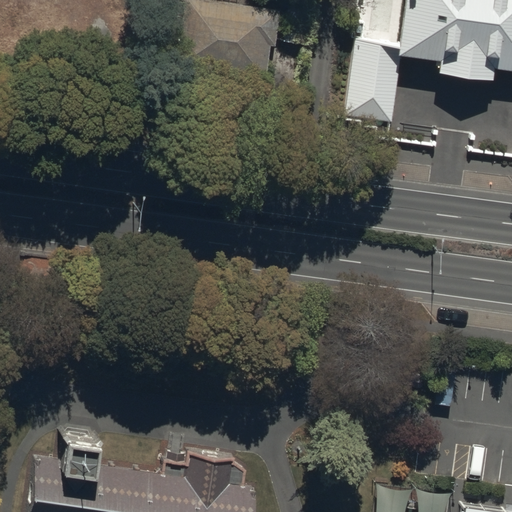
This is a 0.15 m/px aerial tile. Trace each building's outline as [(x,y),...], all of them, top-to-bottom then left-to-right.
[(276,6),(231,0),(181,0),(174,65),(262,76),(267,40),(272,41),(276,6)] [(511,0),(401,0),(395,41),(357,36),(346,114),(389,120),(400,45),(439,51),(438,60),(483,67),(484,59),(511,63),(511,0)] [(417,388),(419,375),(405,373),(403,386),(417,388)] [(57,453),(31,449),(22,511),(243,511),(248,483),(239,482),(241,466),(230,457),(231,453),(184,446),(184,450),(173,448),(163,447),(160,469),(89,459),(93,430),(77,428),(69,427),(61,425),(57,453)] [(511,511),(511,499),(510,499),(456,492),(453,511),(511,511)]
